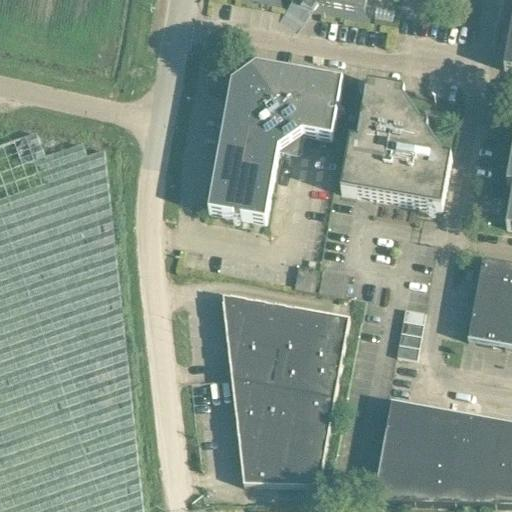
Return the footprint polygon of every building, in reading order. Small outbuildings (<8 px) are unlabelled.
[(284,0),(364,14),(366,0),(284,0)] [(232,88),(209,217),(267,227),(280,155),(303,139),(333,144),(344,86),(256,71),(232,88)] [(351,145),(342,197),(443,216),(452,163),(444,162),(427,138),(429,131),(421,129),(404,105),(406,97),(368,91),(358,146),(351,145)] [(509,353),(511,336),(511,270),(484,265),(469,345),(509,353)] [(300,272),(295,294),(315,297),(319,275),(300,272)] [(350,279),(323,274),(319,296),(346,301),(350,279)] [(232,303),(223,309),(244,490),(321,492),(350,324),(232,303)] [(407,315),(405,326),(424,330),(426,318),(407,315)] [(422,341),(424,332),(424,330),(405,326),(403,338),(422,341)] [(420,353),(422,341),(403,338),(400,349),(420,353)] [(418,365),(420,353),(400,349),(398,361),(418,365)] [(416,509),(433,416),(392,408),(374,508),(416,509)] [(457,510),(473,423),(433,416),(416,509),(457,510)] [(497,511),(511,430),(473,423),(457,510),(497,511)] [(511,511),(511,429),(511,430),(497,511),(511,511)]
